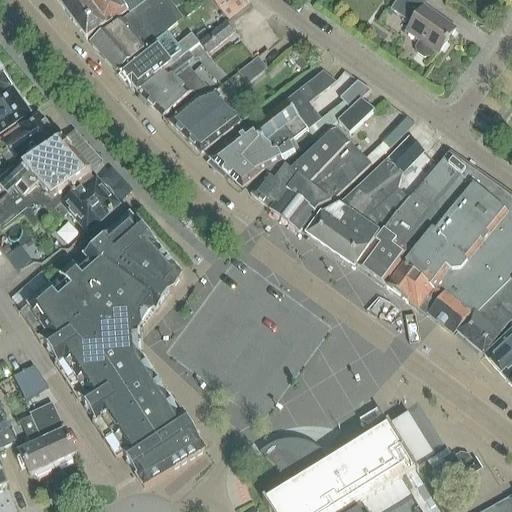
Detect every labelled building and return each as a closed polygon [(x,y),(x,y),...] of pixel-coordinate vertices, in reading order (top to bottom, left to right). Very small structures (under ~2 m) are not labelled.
[(127,12),(129,15),(147,1),(146,0),(55,0),(85,41),(127,12)] [(148,0),(147,1),(129,15),(123,19),(89,44),(116,74),(117,73),(149,48),(162,37),(163,36),(183,21),(167,0),(148,0)] [(209,0),(218,12),(220,11),(233,0),(209,0)] [(240,0),(233,0),(220,11),(228,21),(246,7),(240,0)] [(433,51),(438,55),(455,31),(422,8),(427,0),(396,0),(390,10),(410,24),(405,31),(420,42),(415,48),(416,54),(423,59),(428,58),(433,51)] [(225,24),(198,45),(207,55),(233,34),(225,24)] [(194,48),(198,45),(190,35),(173,49),(163,36),(162,37),(149,48),(117,73),(129,88),(130,87),(136,94),(137,94),(188,53),(194,48)] [(188,53),(137,94),(162,119),(192,93),(194,96),(204,87),(184,66),(192,59),(188,53)] [(247,86),(266,70),(257,59),(237,74),(247,86)] [(0,95),(11,88),(0,71),(0,95)] [(209,161),(228,179),(241,191),(261,174),(265,172),(282,163),(295,156),(295,155),(299,152),(294,142),(307,132),(321,121),(308,105),(335,85),(335,84),(323,74),(322,74),(235,141),(210,161),(209,161)] [(356,83),(339,100),(343,104),(350,112),(360,103),(370,93),(356,83)] [(211,95),(204,87),(194,96),(197,99),(167,124),(200,155),(239,124),(216,101),(220,97),(214,92),(211,95)] [(0,135),(29,115),(11,89),(0,96),(0,135)] [(350,112),(337,124),(348,136),(373,113),(360,103),(350,112)] [(21,132),(2,145),(15,164),(18,162),(22,167),(22,166),(23,168),(40,156),(38,154),(59,140),(38,112),(17,128),(21,132)] [(404,119),(380,142),(382,145),(388,151),(404,136),(414,126),(404,119)] [(271,209),(269,212),(280,221),(281,221),(298,235),(324,200),(331,206),(371,167),(365,161),(353,150),(349,146),(349,145),(334,131),(290,173),(296,177),(271,209)] [(353,271),(355,268),(356,268),(371,247),(372,247),(390,223),(408,202),(397,192),(401,176),(423,154),(409,139),(386,162),(338,207),(320,217),(305,238),(353,271)] [(22,167),(0,182),(0,233),(0,234),(20,217),(33,232),(45,223),(51,230),(68,215),(74,222),(75,221),(86,234),(108,215),(109,215),(111,213),(111,212),(117,207),(115,204),(114,200),(110,196),(107,195),(95,181),(81,194),(78,190),(67,200),(62,194),(90,175),(61,142),(40,156),(23,168),(22,166),(22,167)] [(511,198),(454,157),(446,166),(443,163),(450,155),(449,154),(409,202),(408,202),(390,223),(372,247),(371,247),(356,268),(406,305),(406,304),(413,309),(468,241),(491,256),(511,270),(511,198)] [(266,177),(250,197),(267,211),(269,208),(271,209),(296,177),(290,173),(284,168),(282,163),(265,172),(266,177)] [(134,225),(129,219),(53,287),(24,313),(21,315),(41,346),(44,345),(57,366),(55,367),(79,404),(81,402),(95,424),(92,425),(116,462),(122,458),(144,491),(204,453),(195,440),(197,439),(181,416),(178,418),(128,343),(154,306),(158,309),(175,287),(174,286),(180,278),(153,246),(154,245),(135,224),(134,225)] [(426,316),(435,323),(452,337),(473,312),(476,315),(509,282),(511,278),(511,270),(491,256),(468,241),(413,309),(417,312),(419,310),(426,315),(426,316)] [(5,247),(1,250),(5,256),(10,252),(5,247)] [(53,284),(69,269),(61,258),(44,274),(53,284)] [(14,297),(11,299),(24,313),(53,287),(42,276),(40,273),(31,282),(14,297)] [(476,315),(476,316),(473,313),(455,334),(481,357),(509,323),(511,326),(511,284),(509,282),(476,315)] [(511,331),(483,358),(507,385),(511,380),(511,331)] [(48,389),(33,368),(23,376),(22,375),(15,379),(30,401),(48,389)] [(29,416),(30,418),(34,425),(54,470),(71,462),(71,458),(75,456),(65,432),(55,436),(54,433),(59,430),(61,426),(51,405),(29,416)] [(0,442),(3,449),(14,444),(0,411),(0,442)] [(262,453),(260,455),(275,469),(287,489),(265,503),(264,502),(262,503),(267,511),(392,511),(412,501),(415,506),(428,498),(416,477),(418,476),(417,474),(435,462),(406,416),(388,427),(387,425),(385,427),(386,429),(322,468),(321,468),(321,467),(320,467),(320,466),(320,465),(319,465),(319,464),(318,464),(318,463),(317,463),(317,462),(316,461),(315,461),(321,454),(319,452),(316,450),(314,448),(312,447),(309,446),(307,445),(305,445),(303,444),(300,443),(298,443),(296,443),(294,443),(292,442),(289,443),(286,443),(284,443),(281,444),(279,444),(276,445),(274,446),(272,447),(269,448),(268,449),(266,450),(265,451),(263,452),(262,453)] [(34,425),(30,418),(20,423),(29,442),(33,440),(35,445),(18,453),(29,477),(34,475),(36,478),(54,470),(34,425)] [(460,456),(453,460),(452,457),(444,462),(430,471),(444,492),(457,483),(478,470),(474,462),(471,464),(467,458),(460,456)] [(437,511),(428,498),(415,506),(418,511),(437,511)] [(511,511),(511,498),(487,511),(511,511)]
